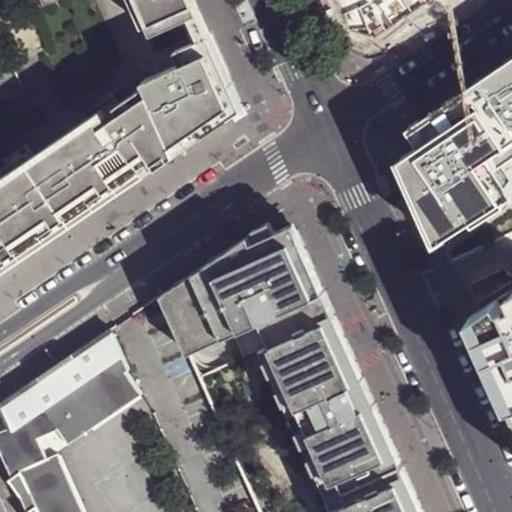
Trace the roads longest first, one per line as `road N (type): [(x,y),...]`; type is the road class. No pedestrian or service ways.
road 1 (tertiary): [(322,129),(495,511)]
road 2 (tertiary): [(322,129),(0,347)]
road 3 (tertiary): [(511,3),(322,129)]
road 4 (tertiary): [(266,0),(322,129)]
